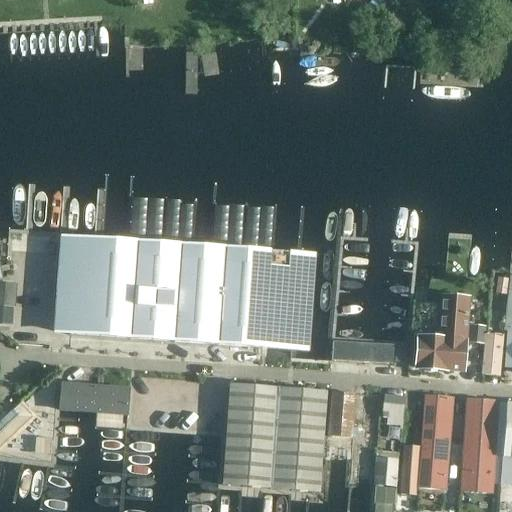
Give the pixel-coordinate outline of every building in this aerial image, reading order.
[(75,239),(68,336),(130,341),(173,344),(266,350),(293,352),(299,255),(273,253),(75,239)] [(0,306),(15,308),(17,287),(0,285),(0,306)] [(462,373),(467,301),(442,299),(439,341),(418,339),(416,369),(462,373)] [(483,345),(485,329),(470,327),(469,344),(483,345)] [(499,376),(502,337),(485,335),(482,375),(499,376)] [(331,360),(391,365),(392,345),(333,340),(331,360)] [(404,363),(405,348),(405,347),(395,346),(395,347),(394,362),(404,363)] [(60,411),(126,417),(128,391),(62,386),(60,411)] [(318,494),(325,394),(229,387),(222,486),(318,494)] [(350,445),(354,396),(331,394),(327,444),(350,445)] [(446,423),(449,423),(451,406),(447,406),(448,399),(424,397),(421,437),(417,489),(441,492),(446,423)] [(402,414),(404,399),(384,398),(382,412),(402,414)] [(491,496),(497,403),(467,401),(465,424),(461,493),(476,495),(491,496)] [(511,511),(511,405),(506,405),(497,511),(511,511)] [(416,498),(419,449),(403,448),(400,496),(416,498)] [(397,455),(375,453),(372,487),(394,489),(397,455)] [(387,511),(389,494),(376,494),(374,511),(387,511)]
